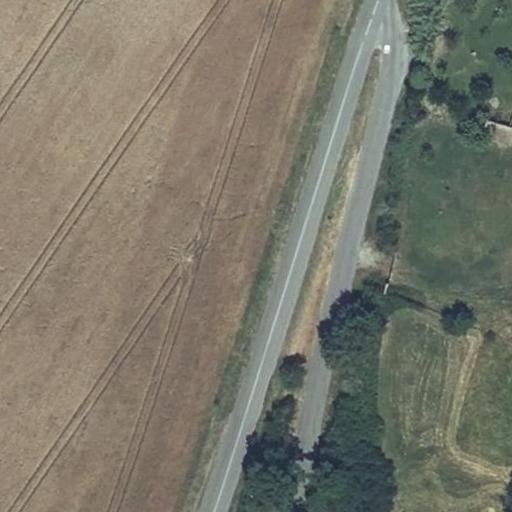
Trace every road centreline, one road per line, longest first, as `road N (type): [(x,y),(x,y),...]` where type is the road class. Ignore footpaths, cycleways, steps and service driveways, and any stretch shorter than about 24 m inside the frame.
road 1 (tertiary): [(211,511),(371,19)]
road 2 (unclassified): [(288,511),(391,72),(390,33),(371,19)]
